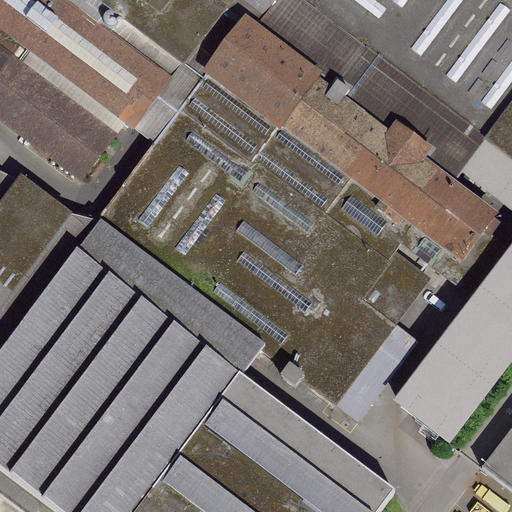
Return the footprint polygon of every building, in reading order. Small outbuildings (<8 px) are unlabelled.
[(0,0),(0,121),(88,187),(119,145),(32,78),(42,64),(137,137),(176,84),(118,43),(130,27),(189,71),(224,20),(197,0),(0,0)] [(511,0),(292,0),(489,149),(468,178),(511,211),(511,270),(404,412),(451,448),(511,367),(511,0)] [(326,78),(247,21),(203,79),(467,269),(504,219),(428,165),(436,154),(397,126),(390,136),(320,86),(326,78)] [(203,79),(95,227),(263,349),(243,376),(338,446),(467,269),(203,79)] [(0,318),(75,220),(23,184),(7,205),(0,214),(0,318)] [(95,227),(0,357),(0,473),(52,511),(141,511),(243,376),(263,349),(95,227)] [(243,376),(141,511),(391,511),(404,496),(338,446),(243,376)] [(511,442),(486,476),(511,495),(511,442)]
